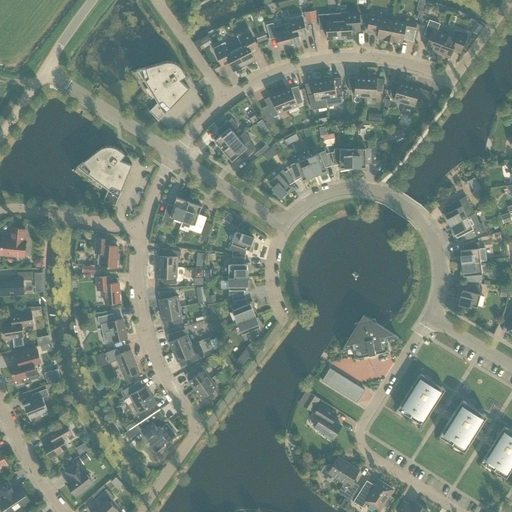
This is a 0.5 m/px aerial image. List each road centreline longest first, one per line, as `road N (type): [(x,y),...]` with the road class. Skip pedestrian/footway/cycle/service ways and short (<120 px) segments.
road 1 (residential): [(226,98),(279,71),(337,59),(392,61),(452,77),(511,0)]
road 2 (residential): [(139,511),(199,428),(148,341),(138,286),(141,227)]
road 3 (residential): [(455,511),(381,465),(360,441),(364,419),(430,318)]
road 4 (residential): [(174,154),(45,71)]
road 5 (residential): [(430,318),(440,260),(424,222),(388,195)]
road 6 (residential): [(0,211),(141,227)]
road 7 (residential): [(63,511),(38,480),(0,395)]
road 8 (residential): [(282,226),(174,154)]
